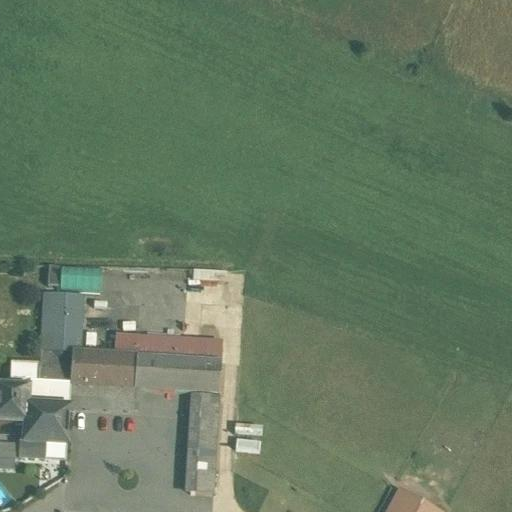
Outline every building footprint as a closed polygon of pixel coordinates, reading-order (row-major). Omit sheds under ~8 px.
[(47,291),(86,295),(88,272),(50,269),(47,291)] [(68,299),(45,297),(40,355),(64,356),(68,299)] [(223,346),(140,341),(139,361),(221,367),(223,346)] [(64,356),(40,355),(39,368),(38,387),(70,389),(73,357),(64,356)] [(137,361),(73,357),(70,389),(134,394),(137,361)] [(139,361),(137,361),(134,394),(195,397),(219,399),(221,367),(139,361)] [(39,368),(11,366),(10,384),(27,385),(27,386),(38,387),(39,368)] [(27,385),(10,384),(9,391),(0,390),(0,427),(25,429),(27,429),(28,411),(29,392),(27,392),(27,386),(27,385)] [(38,387),(27,386),(27,392),(29,392),(28,411),(68,413),(70,389),(38,387)] [(219,399),(195,397),(187,497),(210,499),(219,399)] [(68,413),(28,411),(27,429),(25,429),(25,431),(67,433),(68,413)] [(67,433),(25,431),(24,446),(24,447),(67,449),(67,433)] [(19,447),(0,446),(0,465),(14,466),(17,467),(19,447)] [(67,449),(24,447),(24,446),(19,446),(18,460),(66,463),(67,449)] [(0,473),(14,474),(14,466),(0,465),(0,473)] [(392,509),(397,511),(435,511),(401,493),(392,509)]
